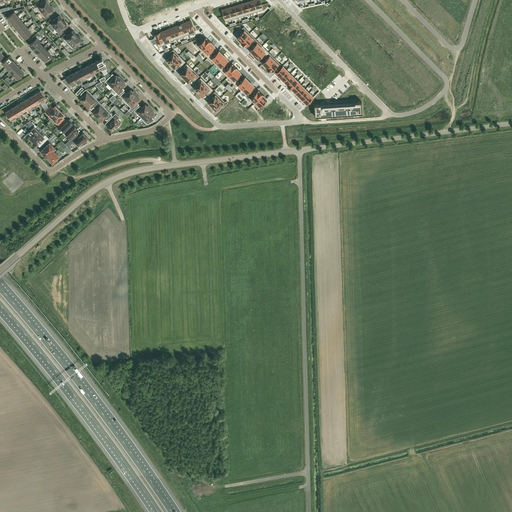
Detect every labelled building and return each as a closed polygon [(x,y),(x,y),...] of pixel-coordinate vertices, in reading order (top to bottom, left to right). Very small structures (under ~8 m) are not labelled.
[(38,2),(33,5),(35,8),(36,7),(39,12),(40,11),(50,5),(49,3),(47,0),(46,0),(45,0),(40,4),(38,2)] [(183,0),(173,0),(176,9),(185,6),(183,0)] [(253,0),(247,2),(250,13),(257,11),(253,0)] [(260,0),(253,0),(257,11),(263,9),(260,0)] [(341,0),(337,3),(341,9),(350,0),(341,0)] [(165,2),(158,4),(162,13),(167,11),(165,2)] [(247,2),(240,4),(244,15),(250,13),(247,2)] [(354,2),(344,12),(347,16),(358,6),(354,2)] [(158,4),(151,7),(154,16),(161,13),(158,4)] [(240,4),(234,6),(237,17),(244,15),(240,4)] [(51,6),(50,5),(40,11),(39,12),(43,17),(42,18),(44,20),(49,17),(47,14),(53,10),(53,9),(54,8),(52,5),(51,6)] [(234,6),(228,8),(231,19),(237,17),(234,6)] [(228,8),(221,10),(225,21),(231,19),(228,8)] [(141,9),(130,12),(131,18),(142,15),(141,9)] [(314,9),(307,18),(311,22),(319,13),(314,9)] [(360,9),(348,19),(352,24),(365,14),(360,9)] [(271,10),(266,16),(271,22),(277,16),(271,10)] [(10,22),(17,16),(13,12),(7,18),(10,22)] [(321,15),(313,24),(316,27),(325,18),(321,15)] [(14,26),(21,20),(17,16),(10,22),(14,26)] [(51,18),(46,23),(48,25),(49,24),(50,24),(54,28),(62,20),(61,19),(62,18),(59,16),(58,16),(53,21),(51,18)] [(278,17),(272,22),(278,28),(283,22),(278,17)] [(367,17),(355,28),(358,32),(372,22),(367,17)] [(327,19),(318,28),(321,31),(330,23),(327,19)] [(17,30),(24,24),(21,20),(14,26),(17,30)] [(64,22),(62,20),(54,28),(58,33),(57,33),(56,34),(58,36),(63,32),(61,30),(67,25),(66,24),(67,24),(64,21),(64,22)] [(191,20),(184,23),(189,35),(195,32),(191,20)] [(184,23),(178,25),(182,36),(188,34),(189,35),(184,23)] [(21,34),(28,28),(24,24),(17,30),(21,34)] [(332,24),(322,32),(326,35),(335,27),(332,24)] [(373,24),(360,35),(364,42),(378,29),(373,24)] [(178,25),(172,27),(176,38),(182,36),(178,25)] [(241,32),(236,37),(240,42),(250,32),(243,26),(239,30),(241,32)] [(287,26),(281,31),(287,37),(292,31),(287,26)] [(172,27),(166,30),(170,42),(171,42),(170,41),(176,38),(172,27)] [(31,33),(28,28),(21,34),(24,38),(31,33)] [(336,28),(327,36),(331,39),(340,31),(336,28)] [(73,31),(72,31),(67,36),(65,34),(60,38),(62,40),(63,40),(67,44),(77,35),(76,35),(75,34),(76,33),(73,30),(73,31)] [(166,30),(159,32),(164,44),(170,42),(166,30)] [(380,31),(367,44),(373,49),(385,36),(380,31)] [(159,32),(153,35),(154,36),(153,36),(154,38),(158,47),(164,44),(159,32)] [(250,32),(240,42),(245,46),(250,41),(252,43),(256,39),(250,32)] [(294,32),(287,38),(294,44),(300,38),(294,32)] [(342,33),(334,40),(337,43),(345,36),(342,33)] [(77,35),(67,44),(72,49),(71,49),(73,51),(78,47),(76,45),(81,39),(80,39),(81,38),(78,36),(77,35)] [(351,36),(342,44),(350,53),(359,45),(351,36)] [(198,40),(194,44),(201,51),(201,50),(210,41),(205,37),(200,42),(198,40)] [(32,48),(33,49),(40,42),(40,41),(37,38),(29,45),(32,48)] [(254,45),(248,50),(253,54),(262,45),(256,39),(252,43),(254,45)] [(387,39),(374,51),(379,55),(391,44),(387,39)] [(210,41),(201,50),(205,54),(205,55),(207,57),(211,53),(209,51),(215,46),(210,41)] [(41,42),(40,42),(33,49),(35,51),(37,53),(44,46),(43,46),(42,45),(40,43),(41,42)] [(304,42),(297,49),(301,53),(308,47),(304,42)] [(262,45),(253,54),(257,59),(263,54),(265,55),(269,51),(262,45)] [(360,45),(352,54),(360,62),(369,54),(360,45)] [(393,45),(382,55),(386,60),(398,49),(393,45)] [(38,54),(41,57),(49,49),(47,50),(45,48),(46,48),(46,47),(44,46),(37,53),(38,54)] [(169,56),(166,60),(168,62),(167,62),(169,64),(179,55),(173,48),(169,52),(171,55),(169,56)] [(50,50),(49,49),(41,57),(42,58),(45,61),(53,53),(50,50)] [(309,49),(303,55),(306,59),(313,52),(309,49)] [(211,53),(207,57),(209,60),(210,59),(214,63),(223,54),(218,50),(213,55),(211,53)] [(267,57),(261,63),(265,67),(275,58),(269,51),(265,55),(267,57)] [(399,51),(387,61),(390,66),(404,55),(399,51)] [(315,53),(308,61),(310,63),(318,56),(315,53)] [(223,54),(214,63),(218,67),(218,68),(220,70),(224,66),(222,64),(228,59),(223,54)] [(179,55),(169,64),(171,67),(172,66),(174,68),(178,64),(179,63),(181,65),(185,61),(179,55)] [(371,55),(362,63),(367,69),(376,60),(371,55)] [(2,63),(6,67),(12,61),(8,57),(2,63)] [(406,57),(395,67),(398,70),(410,60),(406,57)] [(275,58),(265,67),(270,72),(275,66),(277,68),(281,64),(275,58)] [(319,58),(312,65),(315,68),(323,61),(319,58)] [(102,59),(97,61),(101,71),(107,68),(102,59)] [(6,67),(10,71),(16,65),(12,61),(6,67)] [(92,64),(96,72),(101,70),(101,71),(97,61),(92,64)] [(183,70),(180,74),(182,76),(181,76),(183,78),(193,69),(187,62),(183,66),(185,69),(183,70)] [(377,62),(368,70),(374,76),(383,67),(377,62)] [(224,66),(220,70),(223,73),(223,72),(227,77),(236,68),(231,63),(226,68),(224,66)] [(324,63),(316,71),(319,75),(328,67),(324,63)] [(412,63),(401,73),(405,78),(416,67),(412,63)] [(92,64),(86,66),(91,76),(91,75),(96,72),(92,64)] [(13,76),(14,75),(20,69),(16,65),(10,71),(9,71),(13,76)] [(282,65),(275,72),(279,76),(286,69),(282,65)] [(86,66),(81,69),(86,78),(91,76),(86,66)] [(236,68),(227,77),(231,81),(233,84),(237,80),(235,78),(241,72),(236,68)] [(384,68),(375,77),(386,86),(395,77),(384,68)] [(20,69),(14,75),(17,79),(24,73),(20,69)] [(81,69),(76,71),(81,80),(85,77),(86,79),(86,78),(81,69)] [(193,69),(183,78),(185,81),(186,80),(188,82),(192,78),(193,77),(195,79),(199,75),(193,69)] [(286,69),(279,76),(282,80),(290,73),(286,69)] [(329,69),(320,78),(323,82),(333,72),(329,69)] [(418,69),(407,80),(411,84),(422,73),(418,69)] [(76,71),(71,74),(77,85),(77,84),(76,82),(81,80),(76,71)] [(290,73),(282,80),(286,84),(294,77),(290,73)] [(66,77),(71,87),(77,85),(71,74),(66,77)] [(105,81),(112,88),(121,78),(118,75),(118,76),(116,75),(112,79),(109,76),(105,81)] [(221,82),(214,76),(212,79),(219,85),(221,82)] [(237,80),(233,84),(236,86),(237,85),(241,89),(249,81),(245,76),(239,81),(237,80)] [(197,84),(194,88),(196,90),(195,90),(197,92),(207,83),(201,77),(197,81),(199,83),(197,84)] [(294,77),(286,84),(290,88),(298,81),(294,77)] [(123,90),(121,88),(125,84),(123,82),(124,81),(121,78),(112,88),(119,95),(123,90)] [(396,78),(386,87),(393,95),(403,85),(396,78)] [(428,79),(421,86),(425,91),(426,89),(429,91),(436,83),(433,80),(430,82),(428,79)] [(249,81),(241,89),(245,93),(244,94),(246,97),(250,93),(248,91),(254,86),(249,81)] [(298,81),(290,88),(294,92),(302,85),(298,81)] [(207,83),(197,92),(199,95),(200,94),(202,96),(206,92),(207,91),(209,93),(213,89),(207,83)] [(302,85),(294,92),(298,96),(306,88),(302,85)] [(306,88),(298,96),(302,100),(309,92),(306,88)] [(83,102),(84,103),(92,95),(86,89),(84,90),(81,93),(83,95),(80,99),(79,100),(82,103),(83,102)] [(119,96),(126,103),(136,93),(133,90),(132,91),(130,89),(126,94),(124,91),(119,96)] [(250,93),(246,97),(249,99),(250,98),(254,102),(254,103),(262,94),(258,89),(252,95),(250,93)] [(211,98),(207,102),(209,104),(211,107),(221,97),(214,90),(210,95),(212,97),(211,98)] [(40,91),(35,94),(40,102),(45,110),(48,107),(44,100),(45,99),(40,91)] [(309,92),(302,100),(306,104),(313,96),(309,92)] [(140,99),(138,97),(139,96),(136,93),(126,103),(131,107),(128,110),(131,112),(138,105),(135,103),(140,99)] [(35,94),(30,97),(35,105),(40,102),(35,94)] [(254,102),(253,103),(257,108),(256,109),(258,112),(264,106),(262,104),(267,99),(262,94),(254,103),(254,102)] [(92,104),(94,106),(99,102),(92,95),(84,103),(85,105),(87,108),(88,107),(88,108),(92,104)] [(26,100),(30,108),(35,105),(30,97),(26,100)] [(221,97),(211,107),(213,109),(214,108),(216,110),(219,107),(221,105),(223,107),(228,102),(226,100),(225,101),(221,97)] [(21,103),(26,111),(30,108),(26,100),(21,103)] [(321,104),(314,104),(315,115),(362,112),(361,101),(354,101),(354,103),(321,105),(321,104)] [(96,115),(97,117),(104,110),(106,108),(101,104),(99,102),(94,106),(97,108),(93,112),(93,113),(95,116),(96,115)] [(21,114),(26,111),(21,103),(16,106),(21,114)] [(134,111),(141,118),(151,108),(148,105),(147,106),(145,104),(141,108),(138,106),(134,111)] [(229,110),(226,113),(230,117),(232,115),(232,116),(234,115),(233,114),(235,111),(233,110),(236,107),(232,104),(228,108),(229,110)] [(51,109),(49,107),(45,111),(52,118),(50,120),(60,110),(58,109),(59,107),(56,105),(53,107),(52,109),(51,109)] [(267,105),(262,110),(264,112),(267,109),(273,115),(278,110),(272,105),(270,107),(267,105)] [(11,108),(16,117),(21,114),(16,106),(11,108)] [(11,108),(6,112),(11,120),(11,121),(16,118),(16,117),(11,108)] [(153,111),(151,108),(141,118),(147,124),(153,121),(150,118),(154,113),(153,112),(153,111)] [(64,118),(62,117),(65,113),(62,111),(61,112),(60,110),(52,118),(58,124),(62,120),(64,118)] [(106,112),(104,110),(97,117),(98,118),(98,119),(100,121),(101,121),(102,121),(105,117),(107,119),(112,115),(108,111),(106,112)] [(115,128),(116,129),(121,124),(117,119),(119,117),(115,113),(110,118),(112,120),(106,126),(111,131),(115,128)] [(65,119),(63,120),(62,120),(58,124),(58,125),(57,127),(59,129),(60,128),(62,130),(64,131),(72,123),(71,122),(72,121),(70,119),(69,119),(68,119),(67,121),(65,119)] [(29,138),(31,140),(39,132),(35,127),(36,126),(32,122),(27,127),(30,130),(29,131),(29,132),(25,135),(28,138),(29,138)] [(77,131),(75,129),(77,127),(75,126),(76,125),(74,123),(73,124),(72,123),(64,131),(66,134),(68,135),(67,137),(69,139),(76,133),(77,131)] [(41,141),(44,143),(49,138),(46,135),(45,134),(43,136),(39,132),(31,140),(33,142),(36,145),(39,142),(41,141)] [(76,133),(69,139),(65,144),(68,147),(74,141),(79,146),(84,141),(85,142),(88,139),(82,133),(79,136),(76,133)] [(44,154),(47,157),(55,148),(50,143),(52,141),(49,138),(44,143),(46,146),(41,151),(41,152),(43,155),(44,154)] [(57,150),(55,148),(47,157),(49,159),(48,160),(51,163),(52,162),(59,156),(55,152),(57,150)]
